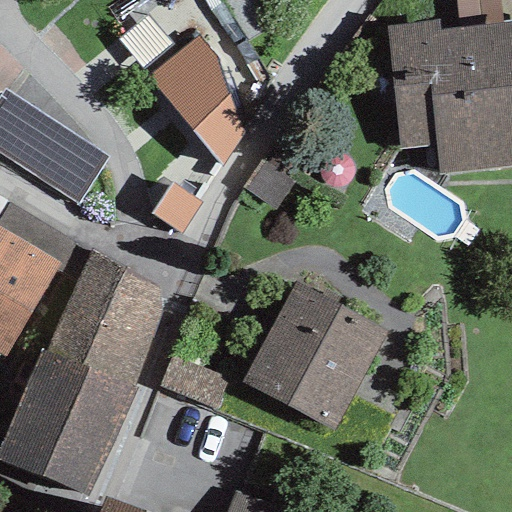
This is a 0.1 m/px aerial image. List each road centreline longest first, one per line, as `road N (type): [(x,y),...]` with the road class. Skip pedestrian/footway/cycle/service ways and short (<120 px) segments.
road 1 (residential): [(188,270),(274,97),(351,0)]
road 2 (residential): [(91,511),(188,270)]
road 3 (residential): [(0,167),(188,270)]
